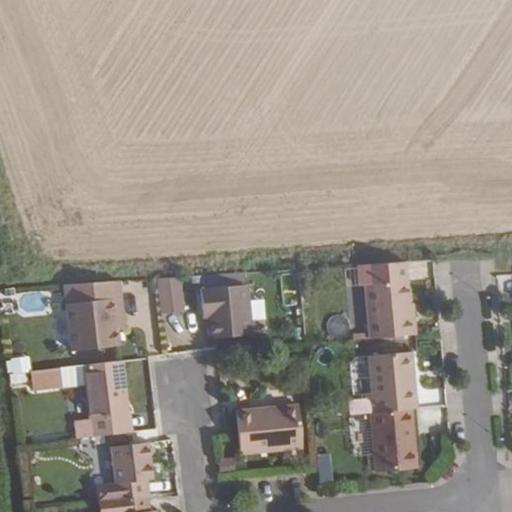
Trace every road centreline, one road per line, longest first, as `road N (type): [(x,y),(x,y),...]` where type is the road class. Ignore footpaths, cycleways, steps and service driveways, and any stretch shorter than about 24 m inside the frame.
road 1 (residential): [(463,267),(483,496)]
road 2 (residential): [(483,496),(292,511)]
road 3 (residential): [(200,511),(184,381)]
